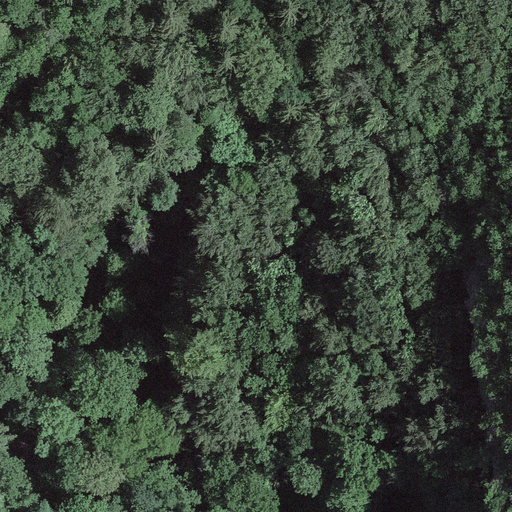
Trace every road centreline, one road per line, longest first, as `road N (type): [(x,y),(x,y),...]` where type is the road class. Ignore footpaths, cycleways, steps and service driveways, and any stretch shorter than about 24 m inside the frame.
road 1 (track): [(168,346),(104,267),(0,211)]
road 2 (track): [(247,511),(211,411),(168,346)]
